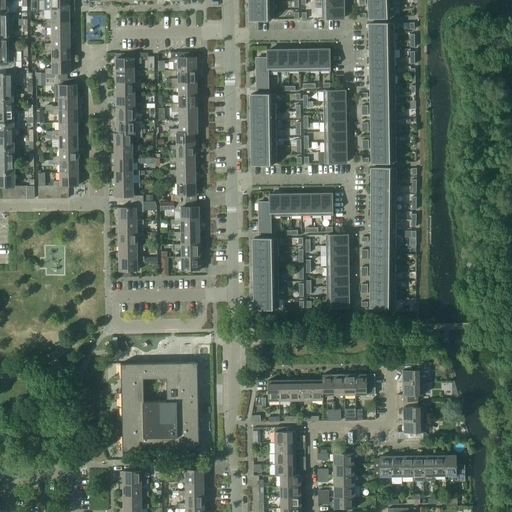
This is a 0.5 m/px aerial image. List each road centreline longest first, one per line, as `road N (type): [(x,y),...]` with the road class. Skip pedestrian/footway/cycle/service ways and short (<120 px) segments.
road 1 (residential): [(311,511),(311,431),(391,427),(389,366)]
road 2 (residential): [(236,511),(228,433),(234,294)]
road 3 (residential): [(229,36),(349,34),(350,89)]
road 4 (residential): [(348,230),(348,180),(232,182)]
road 5 (residential): [(232,182),(229,36)]
road 6 (residential): [(95,57),(118,36),(229,36)]
road 7 (residential): [(107,295),(234,294)]
